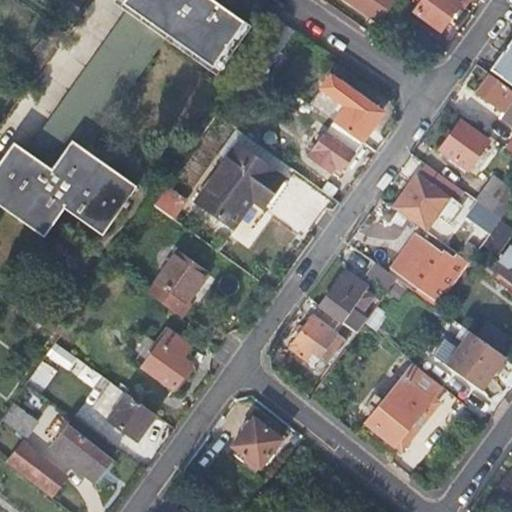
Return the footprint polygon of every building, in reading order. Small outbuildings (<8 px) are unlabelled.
[(154,25),(169,35),(218,69),(250,27),(211,0),(119,0),(128,6),(154,25)] [(351,0),(380,20),(394,0),(351,0)] [(425,0),(417,11),(442,29),(459,6),(463,9),(470,0),(425,0)] [(154,25),(128,6),(25,151),(49,169),(154,25)] [(262,72),(297,22),(286,14),(251,64),(262,72)] [(30,58),(39,66),(62,35),(47,25),(25,55),(30,58)] [(86,149),(169,35),(154,25),(49,169),(64,179),(86,149)] [(511,83),(511,39),(492,68),(511,83)] [(37,73),(42,67),(39,66),(30,58),(25,65),(37,73)] [(511,104),(511,88),(491,74),(478,93),(504,111),(510,103),(511,104)] [(333,122),(361,142),(374,125),(367,120),(376,109),(330,76),(321,88),(346,105),(333,122)] [(340,172),(356,150),(328,129),(303,111),(297,119),(321,136),(308,156),(330,172),(335,168),(340,172)] [(489,140),(462,121),(441,149),(468,169),(489,140)] [(356,150),(361,142),(333,122),(328,129),(356,150)] [(135,185),(86,149),(64,179),(49,169),(25,151),(13,143),(0,161),(0,206),(42,236),(65,207),(100,233),(121,205),(125,207),(129,202),(125,199),(135,185)] [(283,176),(237,143),(196,199),(233,225),(254,196),(264,203),(283,176)] [(392,207),(426,231),(438,214),(444,219),(460,198),(454,193),(458,186),(427,164),(419,176),(417,174),(392,207)] [(500,216),(511,200),(511,189),(494,176),(476,198),(483,204),(500,216)] [(175,220),(188,201),(166,185),(153,204),(175,220)] [(490,232),(500,216),(483,204),(473,219),(490,232)] [(511,236),(511,225),(500,216),(490,232),(486,237),(503,248),(511,237),(511,236)] [(409,275),(417,281),(443,243),(436,239),(409,275)] [(470,242),(461,255),(469,260),(478,247),(470,242)] [(443,244),(412,290),(413,291),(429,270),(439,256),(447,246),(443,244)] [(461,255),(447,246),(439,256),(460,272),(469,260),(461,255)] [(206,273),(177,252),(150,290),(178,310),(206,273)] [(440,278),(450,286),(460,272),(439,256),(429,270),(440,278)] [(511,278),(511,259),(503,273),(511,278)] [(388,290),(396,278),(374,262),(366,274),(388,290)] [(429,270),(413,291),(425,299),(440,278),(429,270)] [(321,307),(356,333),(367,319),(360,314),(372,297),(365,291),(367,287),(359,281),(356,284),(343,275),(320,306),(321,307)] [(344,338),(350,342),(356,333),(321,307),(315,316),(314,315),(290,347),(320,369),(344,338)] [(190,345),(166,327),(149,351),(152,354),(143,367),(173,388),(190,364),(181,357),(190,345)] [(481,389),(505,356),(469,330),(457,347),(443,337),(431,354),(445,363),(481,389)] [(53,344),(46,358),(83,376),(90,362),(53,344)] [(367,422),(395,444),(407,430),(412,434),(437,403),(432,398),(440,388),(416,369),(408,379),(404,376),(386,397),(377,391),(366,405),(374,413),(367,422)] [(109,419),(126,394),(110,382),(92,406),(109,419)] [(154,414),(126,394),(109,419),(136,439),(154,414)] [(37,421),(13,403),(2,420),(11,428),(25,438),(37,421)] [(59,427),(65,415),(47,407),(42,420),(59,427)] [(281,440),(254,419),(233,446),(259,467),(281,440)] [(2,420),(0,422),(0,443),(11,428),(2,420)] [(113,462),(67,426),(51,448),(96,483),(113,462)] [(66,476),(20,444),(8,461),(52,494),(66,476)] [(511,469),(499,488),(511,496),(511,469)]
